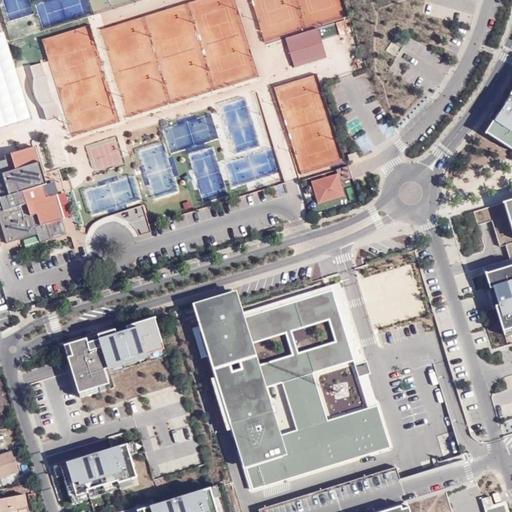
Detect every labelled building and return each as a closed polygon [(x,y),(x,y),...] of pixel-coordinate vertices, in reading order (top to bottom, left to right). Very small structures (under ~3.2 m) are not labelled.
[(294,67),(314,61),(313,59),(316,58),(316,60),(327,57),(318,28),(285,38),(294,67)] [(0,127),(31,118),(4,32),(0,33),(0,127)] [(30,67),(34,79),(43,108),(47,120),(58,117),(41,63),(30,67)] [(43,108),(34,79),(34,86),(35,94),(36,98),(39,102),(43,108)] [(511,100),(509,106),(504,103),(501,101),(497,107),(498,108),(491,119),(493,120),(486,131),(511,147),(511,100)] [(6,160),(0,161),(0,214),(0,216),(0,215),(0,222),(7,244),(19,240),(18,237),(36,231),(37,234),(40,243),(51,239),(51,238),(66,234),(61,219),(63,219),(56,195),(45,198),(34,164),(39,163),(34,147),(4,156),(6,160)] [(349,166),(336,169),(338,174),(340,182),(352,178),(349,166)] [(338,174),(312,182),(318,204),(344,196),(340,182),(338,174)] [(511,199),(503,202),(511,230),(511,199)] [(36,231),(18,237),(19,240),(37,234),(36,231)] [(511,265),(485,273),(489,287),(488,287),(492,299),(491,300),(493,307),(495,307),(503,331),(511,327),(511,265)] [(339,283),(192,328),(201,358),(206,357),(198,331),(309,297),(312,308),(331,302),(329,297),(334,295),(354,361),(355,364),(363,362),(339,283)] [(313,373),(354,361),(334,295),(329,297),(331,302),(312,308),(309,297),(198,331),(206,357),(211,355),(216,354),(217,358),(212,359),(236,438),(273,426),(262,389),(282,383),(297,430),(276,436),(239,448),(244,464),(252,461),(253,465),(245,468),(252,490),(390,447),(377,405),(368,408),(328,420),(314,378),(307,380),(305,376),(313,373)] [(64,346),(81,398),(114,388),(110,373),(166,356),(154,318),(113,331),(113,329),(105,332),(105,333),(98,335),(64,346)] [(363,362),(355,364),(358,377),(367,374),(370,373),(366,361),(363,362)] [(367,374),(358,377),(368,408),(377,405),(367,374)] [(273,426),(236,438),(239,448),(276,436),(273,426)] [(127,445),(130,455),(137,453),(133,442),(127,444),(128,445),(127,445)] [(63,476),(69,498),(71,498),(86,493),(88,492),(88,490),(94,488),(112,483),(118,481),(118,483),(131,479),(137,477),(130,455),(127,445),(128,445),(127,444),(73,460),(77,471),(62,476),(63,476)] [(0,478),(19,472),(17,464),(14,457),(13,453),(0,456),(0,478)] [(57,478),(63,476),(62,476),(77,471),(73,460),(53,467),(57,478)] [(131,479),(118,483),(120,489),(133,484),(131,479)] [(112,483),(94,488),(96,496),(114,490),(112,483)] [(211,489),(214,499),(220,497),(217,486),(211,488),(211,489)] [(217,511),(214,499),(211,489),(211,488),(157,504),(159,511),(217,511)] [(86,493),(71,498),(73,503),(88,498),(86,493)] [(29,511),(26,495),(0,500),(0,511),(29,511)] [(490,496),(482,499),(485,510),(494,507),(493,505),(490,496)] [(509,511),(505,501),(493,505),(494,507),(504,504),(506,511),(509,511)]
